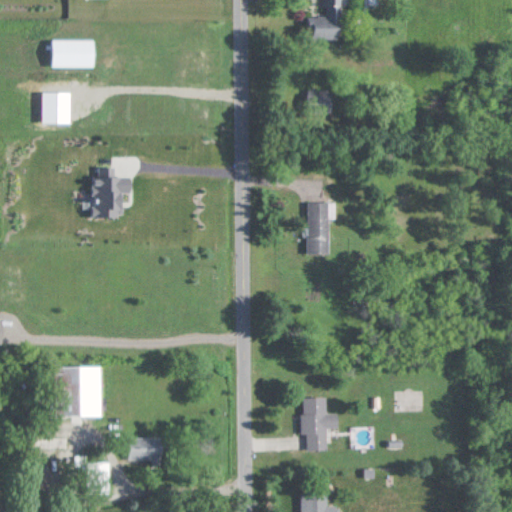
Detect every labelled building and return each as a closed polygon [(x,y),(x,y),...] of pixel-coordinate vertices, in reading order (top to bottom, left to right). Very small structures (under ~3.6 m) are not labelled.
[(306,38),(344,39),(344,18),(343,18),(342,0),(322,0),(323,7),(328,7),(327,17),(306,17),(306,38)] [(333,90),(305,90),(305,112),(333,112),(333,90)] [(308,228),(306,228),(306,254),(331,254),(330,202),(308,202),(308,228)] [(58,367),(59,415),(93,415),(92,366),(58,367)] [(327,450),(327,428),(339,427),(338,413),(327,413),(326,396),(303,397),(303,450),(327,450)] [(164,437),(130,437),(130,461),(164,461),(164,437)] [(307,493),(306,511),(328,511),(328,493),(307,493)]
